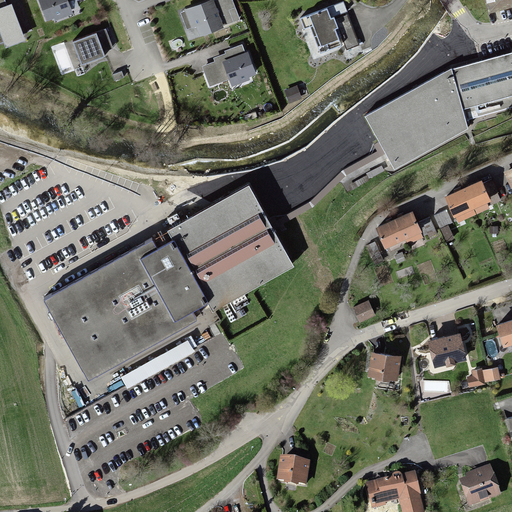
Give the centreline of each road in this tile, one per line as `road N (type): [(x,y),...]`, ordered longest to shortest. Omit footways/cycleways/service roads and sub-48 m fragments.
road 1 (residential): [(206,189),(298,163),(426,57),(472,32)]
road 2 (residential): [(266,428),(342,344),(511,284)]
road 3 (residential): [(36,511),(127,498),(266,428)]
road 4 (residential): [(313,511),(358,474),(425,453)]
